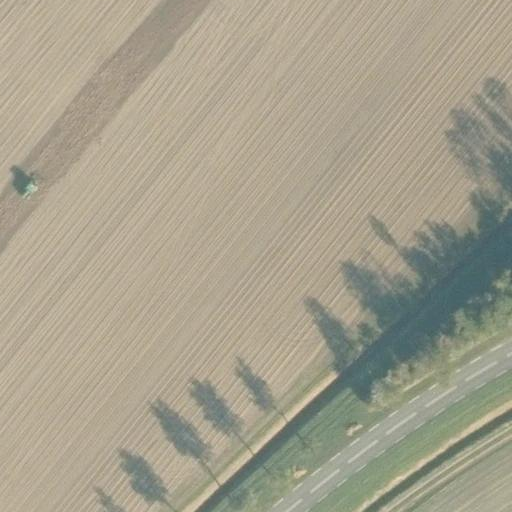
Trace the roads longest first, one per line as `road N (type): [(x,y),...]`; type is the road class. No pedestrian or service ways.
road 1 (primary): [(287,511),(378,438),(511,353)]
road 2 (track): [(511,430),(399,511)]
